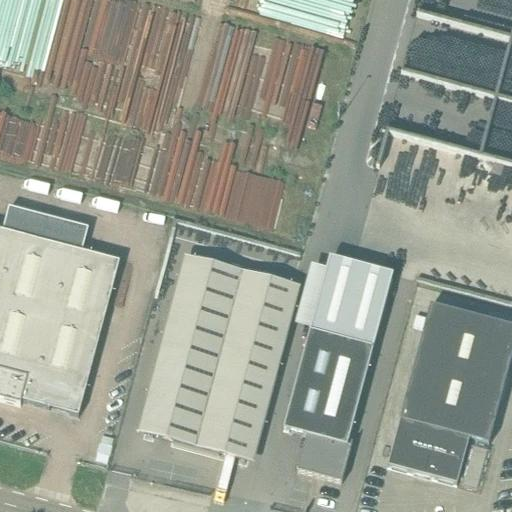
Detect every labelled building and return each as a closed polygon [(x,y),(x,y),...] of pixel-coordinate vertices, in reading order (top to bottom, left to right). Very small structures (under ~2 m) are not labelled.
[(3,234),(81,255),(87,232),(9,212),(3,234)] [(0,233),(0,402),(20,408),(21,404),(78,419),(83,400),(119,265),(81,255),(3,234),(0,233)] [(194,256),(157,434),(274,458),(311,280),(194,256)] [(489,447),(511,359),(511,330),(430,309),(387,470),(457,489),(469,442),(489,447)] [(341,486),(347,467),(352,446),(348,445),(372,351),(309,335),(283,433),(306,439),(297,474),(341,486)] [(218,501),(221,487),(141,471),(133,510),(143,511),(179,511),(185,488),(201,491),(200,498),(218,501)]
